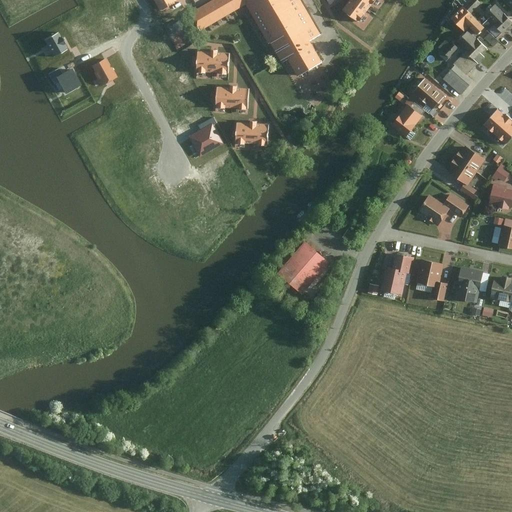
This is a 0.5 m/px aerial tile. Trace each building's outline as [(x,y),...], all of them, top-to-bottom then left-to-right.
[(175,0),(156,0),(163,12),(177,4),(175,0)] [(215,0),(195,12),(204,26),(247,0),(284,63),(288,61),(297,77),(311,69),(324,62),(312,42),(324,34),(304,0),(215,0)] [(350,0),(343,10),(358,21),(374,0),(350,0)] [(471,13),(481,3),(478,0),(475,0),(467,9),(471,13)] [(502,33),(511,23),(511,22),(496,5),(485,15),(489,19),(484,24),(489,30),(494,24),(502,33)] [(462,7),(454,20),(463,28),(468,24),(478,35),(484,27),(462,7)] [(180,20),(169,27),(173,34),(185,27),(180,20)] [(361,36),(362,27),(354,26),(353,36),(361,36)] [(58,31),(45,38),(55,57),(68,50),(58,31)] [(481,54),(486,49),(466,31),(457,41),(468,51),(455,65),(466,75),(484,57),(481,54)] [(446,61),(458,48),(452,43),(440,55),(446,61)] [(198,52),(197,71),(230,73),(231,53),(198,52)] [(350,57),(346,58),(345,61),(345,64),(348,66),(351,65),(353,62),(352,59),(350,57)] [(115,77),(105,59),(91,68),(102,85),(115,77)] [(465,75),(454,66),(443,79),(461,94),(472,81),(465,75)] [(74,68),(56,77),(65,95),(83,85),(74,68)] [(444,97),(424,81),(414,93),(434,109),(444,97)] [(216,88),(215,108),(248,109),(249,89),(216,88)] [(415,127),(421,118),(409,108),(394,128),(409,140),(418,129),(415,127)] [(511,137),(511,121),(497,110),(484,125),(506,144),(511,137)] [(238,123),(237,143),(270,144),(271,124),(238,123)] [(221,144),(212,126),(192,137),(201,155),(221,144)] [(477,172),(485,160),(466,147),(458,159),(477,172)] [(468,185),(477,172),(458,159),(449,172),(468,185)] [(493,176),(505,182),(511,170),(500,163),(493,176)] [(509,211),(510,207),(511,208),(511,204),(511,191),(502,190),(503,186),(493,183),(492,188),(489,203),(498,205),(497,209),(509,211)] [(470,206),(451,194),(444,205),(463,217),(470,206)] [(427,196),(417,212),(439,226),(450,211),(427,196)] [(359,232),(349,225),(341,237),(351,244),(359,232)] [(511,227),(501,225),(496,245),(511,248),(511,227)] [(330,264),(304,242),(277,273),(303,295),(330,264)] [(394,269),(385,267),(379,294),(401,299),(406,275),(410,276),(413,259),(397,256),(394,269)] [(416,284),(436,287),(433,300),(445,303),(449,284),(438,282),(442,264),(421,260),(416,284)] [(482,274),(463,269),(462,272),(456,271),(454,280),(461,282),(459,289),(465,291),(463,299),(475,302),(482,274)] [(511,279),(495,276),(491,297),(511,301),(511,279)] [(368,292),(377,294),(379,285),(370,283),(368,292)] [(483,315),(493,316),(493,308),(484,307),(483,315)]
